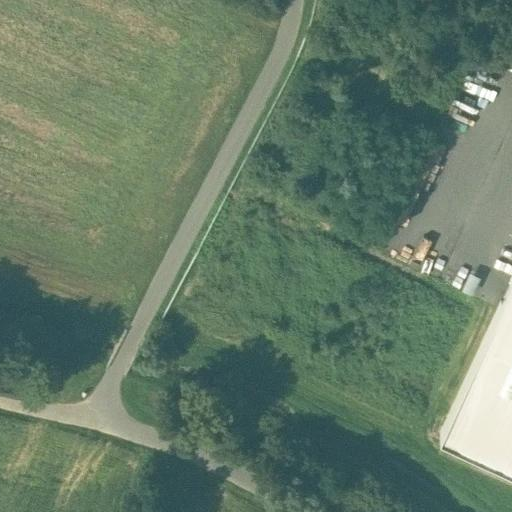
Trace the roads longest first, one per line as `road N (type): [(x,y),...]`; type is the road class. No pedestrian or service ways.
road 1 (unclassified): [(295,0),(283,47),(97,419)]
road 2 (unclassified): [(97,419),(243,472),(303,511)]
